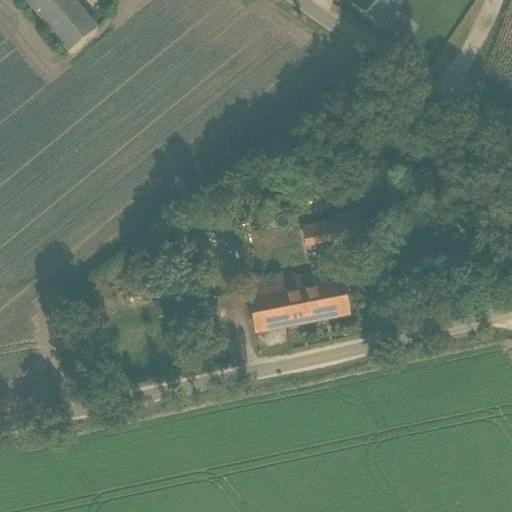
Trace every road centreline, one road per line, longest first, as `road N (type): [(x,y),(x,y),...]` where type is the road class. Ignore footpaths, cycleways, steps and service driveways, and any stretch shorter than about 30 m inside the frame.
road 1 (unclassified): [(0,432),(511,320)]
road 2 (unclassified): [(511,160),(284,0)]
